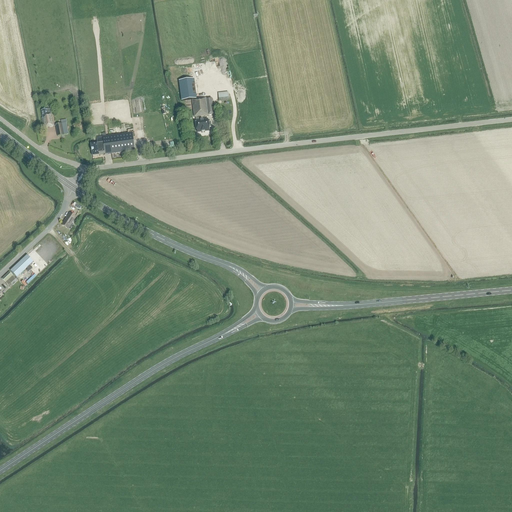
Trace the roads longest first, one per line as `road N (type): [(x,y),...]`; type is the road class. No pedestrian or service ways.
road 1 (unclassified): [(85,167),(511,119)]
road 2 (primary): [(224,333),(0,470)]
road 3 (primary): [(213,260),(73,188)]
road 4 (primary): [(511,290),(369,303)]
